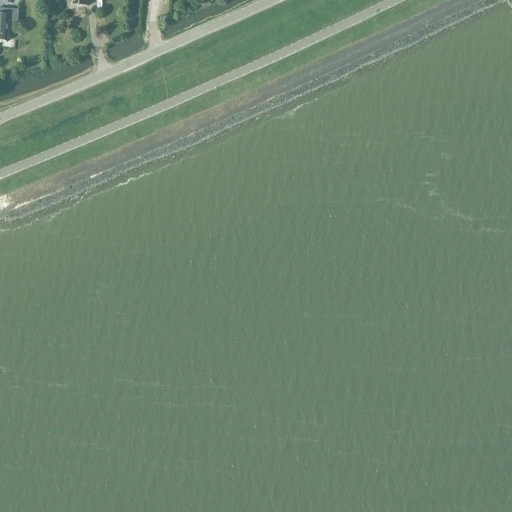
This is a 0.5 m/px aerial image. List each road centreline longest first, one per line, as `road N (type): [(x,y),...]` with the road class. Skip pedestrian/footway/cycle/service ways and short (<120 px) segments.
road 1 (tertiary): [(0,173),(393,0)]
road 2 (tertiary): [(271,0),(0,117)]
